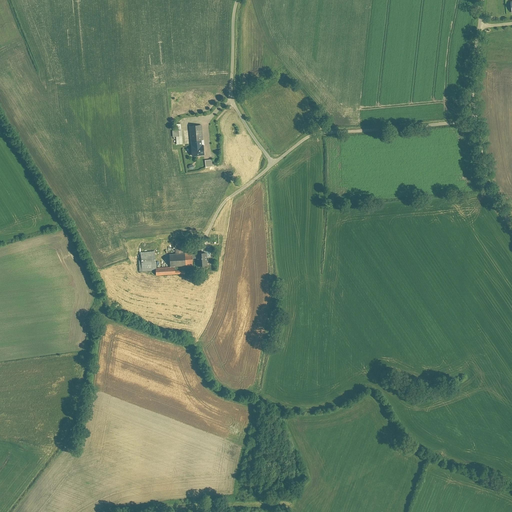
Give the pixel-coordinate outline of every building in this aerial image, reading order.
[(191,126),(192,155),(205,154),(204,125),(191,126)] [(192,253),(184,253),(184,240),(176,241),(176,254),(171,254),(171,266),(192,265),(192,253)] [(143,272),(156,271),(156,252),(142,253),(143,272)] [(196,254),(197,268),(210,267),(209,253),(196,254)] [(157,269),(158,277),(176,276),(176,274),(186,274),(185,269),(175,270),(175,268),(157,269)]
